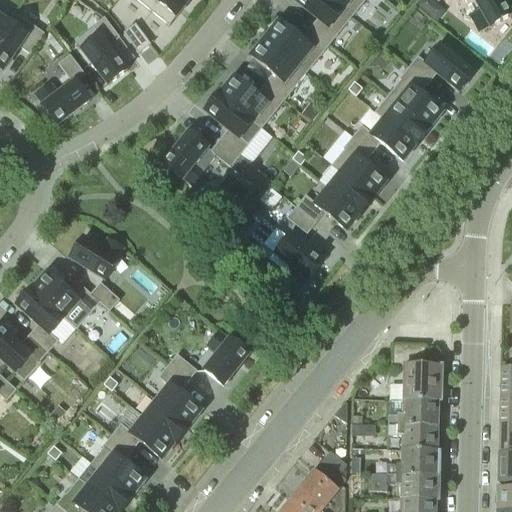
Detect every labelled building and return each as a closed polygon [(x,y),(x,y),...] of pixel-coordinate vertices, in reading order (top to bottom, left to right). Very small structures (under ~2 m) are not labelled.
[(134,0),(150,12),(160,0),(134,0)] [(160,0),(150,12),(169,27),(190,0),(160,0)] [(329,48),(352,19),(328,0),(297,0),(295,3),(318,22),(309,32),(329,48)] [(328,0),(352,19),(367,0),(328,0)] [(502,0),(473,0),(481,12),(471,18),(479,33),(490,27),(491,29),(511,17),(502,0)] [(14,15),(8,24),(0,35),(0,71),(2,73),(19,49),(29,56),(44,36),(14,15)] [(0,35),(8,24),(0,18),(0,35)] [(82,52),(107,87),(127,72),(109,48),(120,40),(104,20),(93,29),(100,38),(82,52)] [(306,75),(329,48),(309,32),(301,42),(279,24),(265,41),(306,75)] [(150,46),(135,26),(124,35),(139,55),(150,46)] [(265,87),(284,103),(306,75),(265,41),(250,59),(273,77),(265,87)] [(122,44),(114,51),(128,69),(137,62),(122,44)] [(409,71),(428,87),(437,76),(459,94),(475,75),(441,48),(426,66),(418,59),(409,71)] [(29,56),(24,62),(30,67),(35,62),(29,56)] [(75,83),(76,85),(85,78),(70,58),(58,66),(73,85),(75,83)] [(420,97),(428,87),(409,71),(400,82),(401,83),(388,98),(430,132),(430,131),(443,115),(420,97)] [(261,131),(284,103),(265,87),(256,97),(234,79),(220,96),(254,123),(253,124),(261,131)] [(73,85),(58,96),(50,87),(37,97),(44,107),(42,108),(57,128),(90,103),(76,85),(75,83),(73,85)] [(348,92),(356,99),(363,91),(354,84),(348,92)] [(254,123),(220,96),(205,114),(228,132),(219,143),(239,159),(248,147),(240,140),(253,124),(254,123)] [(430,132),(388,98),(375,115),(384,122),(384,121),(417,147),(430,132)] [(301,115),(312,123),(320,113),(309,105),(301,115)] [(384,121),(384,122),(372,137),(362,129),(353,140),(372,156),(381,146),(403,164),(416,148),(417,147),(384,121)] [(189,135),(163,166),(182,182),(184,180),(193,188),(204,174),(194,167),(208,150),(189,135)] [(364,166),(372,156),(353,140),(344,152),(345,152),(332,169),(340,176),(341,175),(373,201),(374,201),(374,200),(387,184),(364,166)] [(239,159),(219,143),(210,154),(230,170),(239,159)] [(292,161),(300,168),(306,160),(298,154),(292,161)] [(328,191),(361,217),(373,201),(341,175),(340,176),(328,191)] [(271,212),(281,199),(269,189),(259,202),(271,212)] [(360,218),(361,217),(328,191),(316,206),(306,198),(297,210),(316,226),(325,215),(347,233),(360,217),(360,218)] [(307,237),(316,226),(297,210),(287,221),(307,237)] [(323,264),(291,238),(275,257),(292,270),(285,280),(298,291),(305,281),(307,283),(323,264)] [(102,252),(83,241),(70,262),(105,283),(118,262),(116,261),(123,251),(108,242),(102,252)] [(32,291),(31,292),(64,321),(77,333),(78,332),(101,306),(96,302),(91,297),(77,285),(68,295),(47,275),(32,291)] [(101,286),(91,297),(96,302),(101,306),(109,314),(119,303),(101,286)] [(31,292),(16,308),(38,328),(29,338),(48,355),(58,344),(50,337),(64,321),(31,292)] [(0,329),(0,361),(24,384),(41,365),(40,364),(48,355),(29,338),(21,348),(0,329)] [(228,343),(219,335),(208,349),(217,356),(204,373),(223,388),(249,357),(230,341),(228,343)] [(404,404),(441,404),(442,366),(429,366),(429,368),(425,368),(426,349),(393,348),(392,369),(405,370),(404,404)] [(177,358),(168,369),(187,385),(197,373),(177,358)] [(187,385),(168,369),(159,380),(168,388),(156,404),(188,430),(189,429),(202,413),(179,395),(187,385)] [(511,370),(511,371),(501,371),(501,404),(511,404),(511,370)] [(0,397),(6,404),(16,393),(0,378),(0,397)] [(112,392),(118,385),(110,379),(104,386),(112,392)] [(188,430),(156,404),(143,419),(176,446),(188,430)] [(346,406),(344,404),(334,418),(346,425),(346,406)] [(388,429),(437,429),(437,425),(441,419),(441,404),(404,404),(404,418),(388,418),(388,429)] [(511,404),(501,404),(500,428),(511,428),(511,404)] [(67,416),(58,408),(49,418),(58,426),(67,416)] [(362,419),(353,418),(352,427),(362,427),(362,419)] [(176,446),(143,419),(131,435),(121,427),(112,438),(131,454),(139,444),(162,462),(175,446),(176,446)] [(363,428),(352,428),(352,439),(363,439),(363,428)] [(511,428),(500,428),(499,456),(511,456),(511,428)] [(402,454),(440,454),(440,440),(437,433),(437,429),(388,429),(388,439),(403,439),(402,454)] [(131,454),(112,438),(103,450),(104,451),(91,467),(99,474),(100,473),(132,499),(133,499),(132,498),(145,483),(123,464),(131,454)] [(56,462),(62,455),(53,448),(48,455),(56,462)] [(387,477),(439,478),(440,454),(402,454),(402,467),(387,467),(387,477)] [(330,455),(310,480),(333,499),(345,484),(338,478),(346,468),(330,455)] [(511,456),(499,456),(499,487),(511,486),(511,456)] [(99,474),(88,488),(87,489),(115,511),(122,511),(132,499),(100,473),(99,474)] [(401,502),(438,503),(439,478),(387,477),(368,477),(367,495),(386,496),(386,488),(401,488),(401,502)] [(321,511),(333,499),(310,480),(290,503),(301,511),(321,511)] [(115,511),(87,489),(88,488),(79,481),(66,497),(65,497),(55,508),(60,511),(115,511)] [(511,511),(511,490),(499,491),(498,511),(511,511)] [(438,511),(438,503),(401,502),(400,511),(438,511)] [(301,511),(290,503),(283,511),(301,511)]
